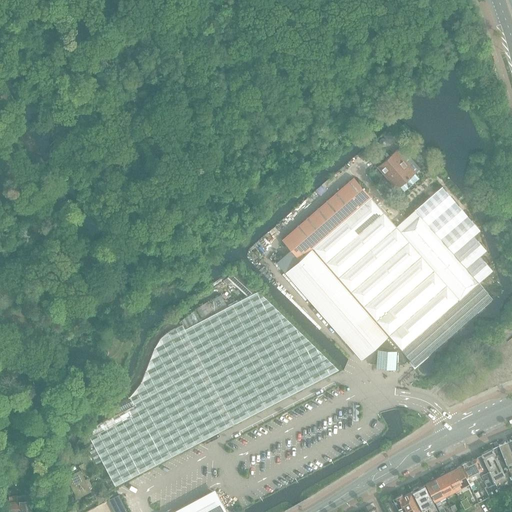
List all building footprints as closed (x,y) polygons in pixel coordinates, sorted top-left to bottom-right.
[(419,168),(400,147),(378,166),(387,176),(390,174),(393,176),(392,177),(399,186),(404,191),(419,178),(414,173),(419,168)] [(436,234),(421,216),(409,226),(394,208),(387,214),(371,196),(353,176),(281,239),(295,255),(299,259),(284,272),(336,331),(338,328),(367,361),(377,362),(381,362),(381,364),(382,365),(384,367),(386,367),(387,367),(389,366),(390,364),(391,363),(397,363),(404,364),(409,359),(414,365),(492,297),(478,282),(492,270),(479,256),(486,250),(473,236),(480,230),(467,215),(463,211),(455,218),(436,234)] [(337,369),(257,290),(237,271),(223,280),(228,285),(232,282),(247,296),(227,306),(221,294),(209,301),(196,308),(196,309),(181,321),(165,333),(156,342),(150,356),(138,387),(129,395),(130,396),(113,405),(117,413),(86,429),(115,486),(337,369)] [(387,367),(386,367),(384,367),(382,365),(381,364),(381,362),(377,362),(376,369),(386,369),(396,370),(397,363),(391,363),(390,364),(389,366),(387,367)] [(25,416),(37,396),(26,390),(14,410),(25,416)] [(511,452),(507,441),(498,445),(506,464),(510,462),(511,465),(511,452)] [(509,470),(506,464),(498,445),(492,448),(480,454),(481,455),(495,483),(506,478),(503,473),(509,470)] [(97,464),(91,453),(81,458),(84,463),(79,465),(83,473),(88,471),(88,470),(97,464)] [(461,464),(460,466),(466,478),(478,473),(481,480),(483,479),(487,486),(484,487),(489,497),(499,492),(495,483),(481,455),(474,459),(468,462),(466,461),(461,464)] [(466,478),(460,466),(460,465),(456,468),(465,486),(469,484),(466,478)] [(0,480),(9,480),(8,468),(0,468),(0,480)] [(465,486),(456,468),(455,468),(453,468),(450,469),(449,471),(446,473),(455,491),(465,486)] [(92,485),(88,478),(85,480),(80,470),(66,477),(77,498),(91,491),(89,487),(92,485)] [(455,491),(446,473),(445,473),(443,473),(440,474),(440,476),(436,478),(445,496),(455,491)] [(445,511),(439,499),(445,496),(436,478),(435,478),(434,478),(430,480),(430,481),(425,483),(427,487),(439,511),(445,511)] [(437,511),(424,485),(420,487),(417,486),(413,488),(412,491),(422,511),(427,511),(430,510),(431,511),(437,511)] [(418,511),(420,511),(410,492),(402,496),(400,495),(393,499),(400,511),(418,511)] [(224,511),(214,493),(179,511),(224,511)] [(28,511),(31,511),(29,500),(25,501),(25,495),(17,496),(16,495),(9,496),(9,502),(10,511),(16,511),(21,511),(28,511)]
